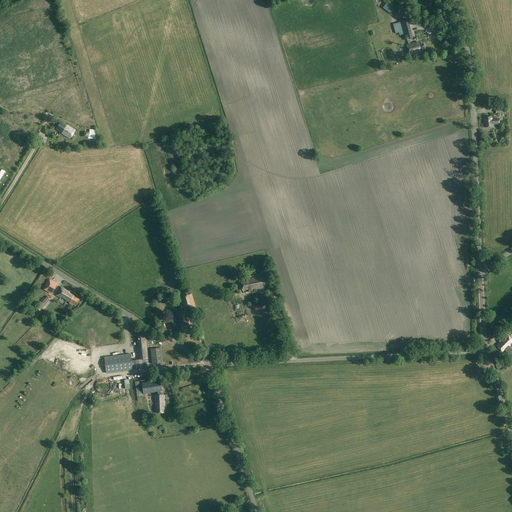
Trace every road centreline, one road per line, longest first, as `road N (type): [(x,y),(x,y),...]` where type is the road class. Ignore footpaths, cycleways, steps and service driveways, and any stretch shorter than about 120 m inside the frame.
road 1 (tertiary): [(479,270),(471,77),(452,0)]
road 2 (unclassified): [(210,363),(474,352)]
road 3 (unclassified): [(210,363),(0,235)]
road 4 (unclassified): [(257,511),(210,363)]
